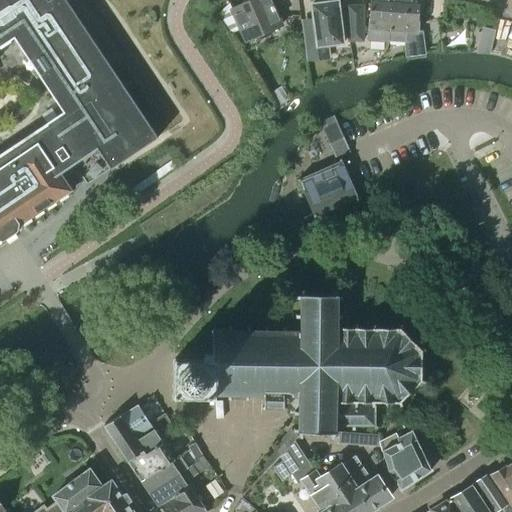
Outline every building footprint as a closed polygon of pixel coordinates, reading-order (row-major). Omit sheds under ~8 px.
[(0,240),(2,241),(17,232),(19,223),(68,190),(58,174),(96,149),(110,169),(157,138),(65,0),(47,0),(46,0),(0,0),(0,47),(14,38),(64,113),(31,134),(0,155),(0,240)] [(217,9),(222,19),(232,34),(240,30),(239,28),(245,26),(251,38),(280,25),(269,0),(252,0),(231,9),(229,4),(217,9)] [(302,28),(306,60),(319,59),(330,58),(328,45),(343,43),(337,1),(334,1),(333,0),(322,0),(322,3),(311,4),(314,27),(302,28)] [(370,0),(368,41),(389,42),(391,0),(370,0)] [(391,0),(389,42),(389,41),(404,42),(406,57),(424,54),(421,32),(417,32),(418,0),(391,0)] [(362,26),(362,7),(348,7),(348,26),(362,26)] [(348,41),(362,41),(362,26),(348,26),(348,41)] [(483,28),(480,38),(492,41),(495,31),(483,28)] [(348,153),(338,128),(335,121),(323,126),(336,158),(348,153)] [(358,200),(341,161),(340,159),(338,160),(339,161),(297,180),(313,217),(355,199),(355,201),(358,200)] [(300,333),(276,332),(211,331),(211,353),(206,353),(202,359),(202,361),(174,360),(174,377),(174,398),(215,399),(215,395),(263,395),(263,406),(283,407),(283,404),(289,404),(292,401),(292,397),(298,398),(298,433),(335,433),(335,426),(375,426),(375,403),(399,403),(403,399),(421,381),(421,351),(400,328),(349,327),(337,327),(337,296),(301,296),(300,333)] [(103,425),(127,461),(143,452),(138,445),(156,432),(151,425),(137,404),(103,425)] [(171,423),(164,413),(155,420),(156,421),(151,425),(156,432),(162,429),(171,423)] [(171,423),(162,429),(166,436),(179,428),(174,421),(171,423)] [(387,471),(400,490),(430,470),(411,430),(397,437),(395,433),(378,442),(376,435),(338,432),(337,443),(380,446),(387,471)] [(127,461),(140,481),(141,480),(174,459),(156,432),(138,445),(143,452),(127,461)] [(316,511),(368,511),(391,498),(376,475),(369,480),(353,457),(343,464),(341,461),(319,476),(315,469),(313,471),(294,442),(280,457),(282,460),(272,467),(281,481),(291,474),(298,485),(299,484),(318,511),(316,511)] [(174,459),(141,480),(150,493),(180,474),(188,468),(179,455),(174,459)] [(188,487),(183,478),(186,477),(188,480),(203,471),(197,462),(188,468),(180,474),(150,493),(158,505),(188,487)] [(489,475),(511,506),(511,462),(506,466),(505,465),(489,475)] [(83,500),(102,486),(89,469),(52,496),(61,508),(54,511),(86,511),(89,510),(83,500)] [(511,511),(511,506),(489,475),(488,474),(471,485),(490,511),(511,511)] [(133,511),(127,503),(130,500),(125,494),(122,495),(111,480),(102,486),(83,500),(89,510),(86,511),(133,511)] [(158,505),(162,511),(208,511),(190,485),(188,487),(158,505)] [(490,511),(471,485),(450,499),(458,511),(490,511)] [(458,511),(450,499),(429,511),(458,511)]
